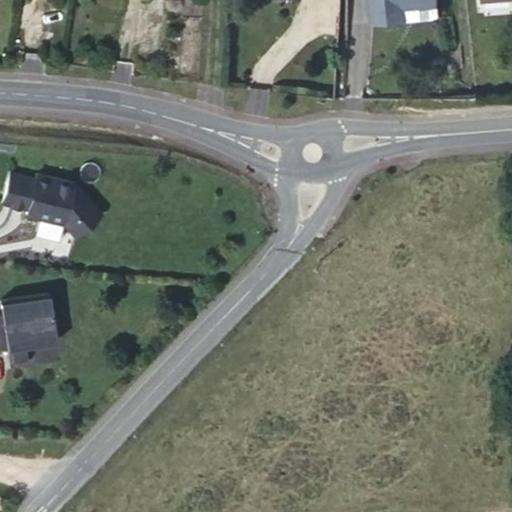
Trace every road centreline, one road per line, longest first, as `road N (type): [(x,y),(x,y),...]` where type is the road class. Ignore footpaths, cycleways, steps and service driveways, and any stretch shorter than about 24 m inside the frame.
road 1 (tertiary): [(312,152),(299,226),(69,482)]
road 2 (secondary): [(312,152),(279,151),(135,108),(0,91)]
road 3 (secondary): [(511,128),(312,152)]
